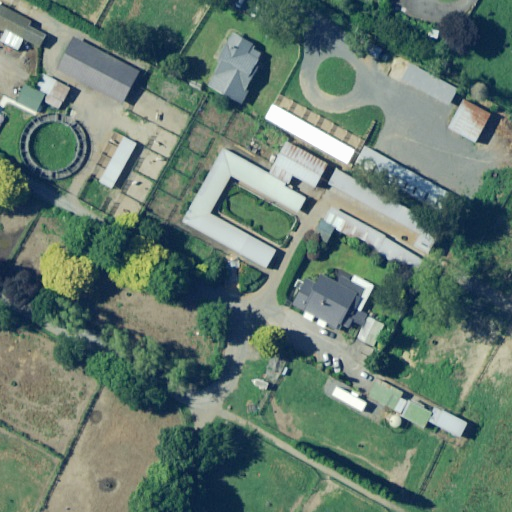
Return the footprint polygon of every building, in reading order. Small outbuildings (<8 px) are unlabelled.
[(31,22),(0,4),(0,25),(42,49),(49,36),(29,25),(31,22)] [(265,48),(232,34),(209,88),(242,102),(265,48)] [(139,71),(73,37),(56,70),(123,104),(139,71)] [(383,49),(370,43),(365,53),(378,60),(383,49)] [(69,88),(45,75),(37,90),(27,85),(18,103),(38,113),(44,102),(59,109),(69,88)] [(487,122),(460,107),(448,128),(475,143),(487,122)] [(85,156),(85,155),(86,149),(85,143),(84,138),(82,132),(78,127),(74,123),(69,119),(64,117),(58,115),(52,114),(46,114),(41,116),(35,118),(30,121),(26,126),(22,130),(20,136),(18,141),(17,147),(17,153),(18,159),(20,165),(24,170),(27,174),(32,178),(37,181),(43,183),(49,184),(55,184),(61,183),(66,180),(71,177),(76,173),(80,169),(82,164),(84,158),(85,156)] [(289,182),(293,175),(314,187),(326,165),(328,162),(288,140),(270,173),(289,182)] [(451,194),(366,147),(356,164),(416,198),(417,196),(442,210),(451,194)] [(285,183),(223,148),(182,222),(265,268),(275,251),(209,214),(230,176),(297,213),(305,198),(283,186),(285,183)] [(337,167),(327,185),(414,233),(424,215),(337,167)] [(330,207),(322,222),(314,238),(327,245),(336,229),(352,238),(360,223),(330,207)] [(378,226),(366,247),(422,280),(434,259),(378,226)] [(315,284),(307,280),(299,275),(292,289),(300,293),(294,306),(305,312),(303,318),(325,329),(328,324),(343,332),(345,327),(349,329),(354,319),(365,325),(372,311),(364,308),(368,301),(375,286),(356,276),(353,282),(344,278),(340,285),(320,275),(315,284)] [(108,344),(81,329),(77,338),(104,352),(108,344)] [(424,430),(429,422),(460,439),(469,422),(430,408),(375,378),(364,397),(424,430)] [(403,419),(393,414),(388,424),(397,429),(403,419)]
